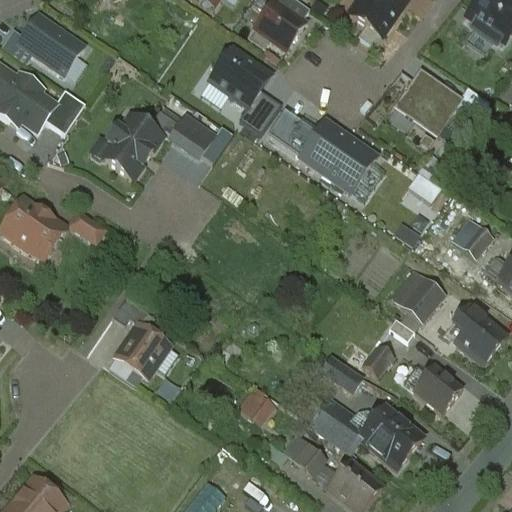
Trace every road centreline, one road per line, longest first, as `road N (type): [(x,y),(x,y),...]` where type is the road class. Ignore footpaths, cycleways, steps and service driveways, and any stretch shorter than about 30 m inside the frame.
road 1 (residential): [(448,0),(358,109),(291,68)]
road 2 (residential): [(0,149),(124,217),(168,219)]
